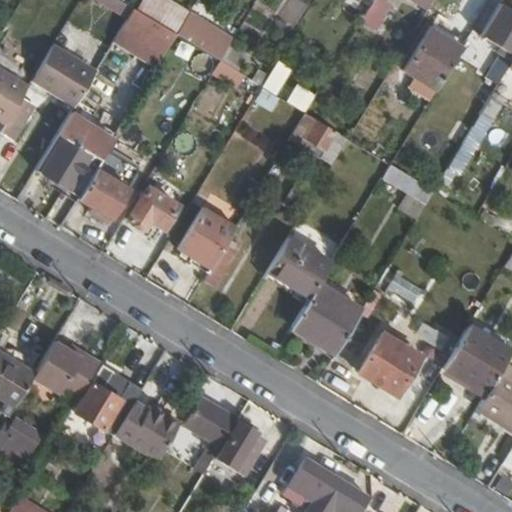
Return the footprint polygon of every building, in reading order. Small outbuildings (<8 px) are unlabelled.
[(95,0),(127,19),(134,8),(120,0),(95,0)] [(382,0),(373,0),(361,21),(375,30),(391,5),(382,0)] [(511,13),(497,4),(476,36),(507,54),(503,61),(499,58),(484,82),(496,89),(508,68),(511,61),(511,57),(510,57),(511,53),(511,13)] [(124,25),(166,51),(176,34),(134,8),(127,19),(124,25)] [(182,36),(216,56),(222,46),(189,25),(182,36)] [(426,30),(400,73),(433,93),(458,50),(426,30)] [(54,46),(32,83),(73,108),(96,70),(54,46)] [(275,59),(263,86),(278,93),(291,66),(275,59)] [(213,72),(235,85),(242,74),(220,61),(213,72)] [(0,69),(0,121),(6,125),(21,99),(29,87),(0,69)] [(285,101),(305,110),(314,91),(294,82),(285,101)] [(270,109),(276,96),(261,89),(255,102),(270,109)] [(21,99),(6,125),(0,133),(13,141),(34,107),(21,99)] [(70,113),(35,171),(78,198),(95,170),(105,153),(113,139),(70,113)] [(294,132),(324,150),(319,159),(329,165),(346,137),(306,113),(294,132)] [(479,116),(461,147),(470,153),(489,122),(479,116)] [(191,155),(197,136),(180,130),(173,149),(191,155)] [(78,198),(77,200),(110,219),(137,172),(105,153),(95,170),(78,198)] [(385,174),(428,201),(434,190),(390,164),(385,174)] [(145,188),(127,219),(144,230),(150,220),(165,229),(178,207),(145,188)] [(204,209),(179,249),(210,268),(235,228),(204,209)] [(289,236),(268,271),(310,296),(318,283),(331,262),(289,236)] [(412,304),(421,287),(394,272),(384,288),(412,304)] [(310,296),(292,327),(335,353),(362,310),(318,283),(310,296)] [(511,350),(469,324),(443,367),(486,394),(497,375),(511,350)] [(381,334),(356,374),(395,397),(420,358),(381,334)] [(54,341),(34,375),(32,377),(59,394),(62,388),(78,398),(100,362),(84,353),(81,358),(67,350),(54,341)] [(67,350),(81,358),(84,353),(71,344),(67,350)] [(0,354),(0,428),(0,429),(32,377),(34,375),(0,354)] [(91,383),(73,412),(113,436),(114,435),(130,407),(140,391),(110,372),(109,374),(100,369),(91,383)] [(478,406),(511,427),(511,384),(497,375),(486,394),(478,406)] [(202,399),(184,427),(212,443),(196,469),(202,473),(227,432),(230,434),(238,421),(202,399)] [(130,407),(114,435),(157,460),(179,424),(149,405),(146,410),(134,402),(130,407)] [(0,430),(0,453),(23,466),(43,430),(11,412),(0,430)] [(242,423),(218,462),(242,476),(263,443),(256,439),(259,434),(242,423)] [(110,446),(92,476),(116,490),(134,460),(110,446)] [(305,459),(283,495),(307,510),(305,511),(358,511),(367,498),(305,459)]
